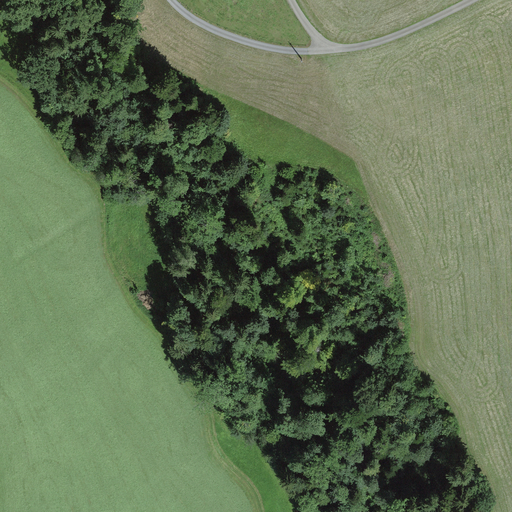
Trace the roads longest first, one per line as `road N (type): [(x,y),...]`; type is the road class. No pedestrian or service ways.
road 1 (track): [(472,0),(382,41),(324,51),(234,39),(171,0)]
road 2 (track): [(149,215),(120,139),(45,0)]
